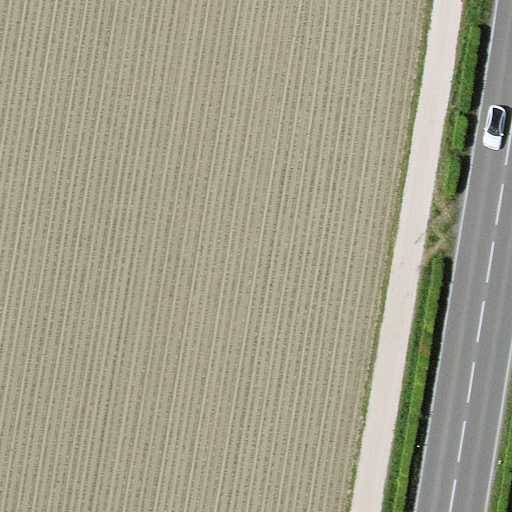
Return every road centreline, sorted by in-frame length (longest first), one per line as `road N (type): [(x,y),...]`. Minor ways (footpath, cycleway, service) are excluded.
road 1 (track): [(448,0),(366,511)]
road 2 (secondary): [(511,126),(449,511)]
